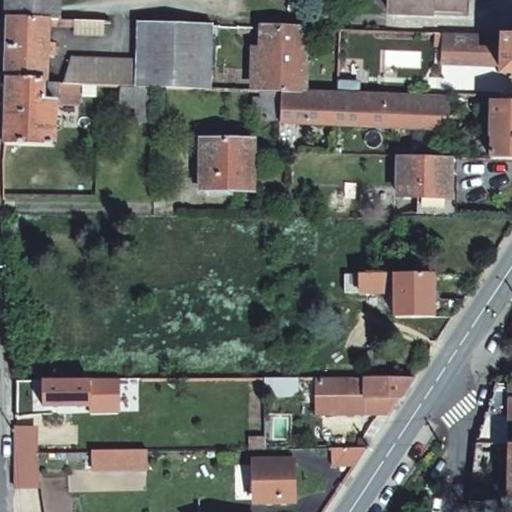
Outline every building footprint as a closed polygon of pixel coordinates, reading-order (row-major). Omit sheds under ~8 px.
[(50,16),(59,17),(59,0),(8,0),(9,15),(50,16)] [(463,0),(392,0),(392,10),(407,10),(407,5),(464,6),(463,0)] [(511,30),(511,7),(494,7),(494,30),(504,31),(511,30)] [(50,16),(9,15),(7,79),(45,80),(49,81),(49,54),(57,54),(57,41),(50,41),(50,16)] [(105,19),(77,18),(76,30),(104,31),(105,19)] [(157,84),(210,86),(213,21),(139,20),(138,56),(137,84),(157,84)] [(277,24),(263,23),(260,87),(283,88),(301,88),(302,24),(277,24)] [(453,29),(453,45),(504,47),(504,31),(494,30),(453,29)] [(511,30),(504,31),(504,47),(503,70),(511,70),(511,30)] [(138,56),(74,53),(67,81),(80,81),(137,84),(138,56)] [(56,145),(56,100),(45,99),(45,80),(7,79),(5,143),(56,145)] [(45,80),(45,99),(56,100),(80,101),(80,81),(67,81),(49,81),(45,80)] [(301,88),(283,88),(282,122),(387,125),(388,91),(337,89),(304,89),(301,88)] [(388,91),(387,125),(447,127),(448,93),(388,91)] [(494,136),(493,156),(511,156),(511,101),(494,101),(494,125),(494,136)] [(494,136),(494,125),(485,125),(484,135),(494,136)] [(253,190),(253,140),(206,139),(205,189),(253,190)] [(398,193),(450,195),(451,154),(398,153),(398,193)] [(436,269),(363,270),(363,287),(363,290),(398,291),(398,315),(438,314),(436,269)] [(341,270),(342,287),(363,287),(363,270),(341,270)] [(371,372),(387,372),(387,347),(370,348),(371,372)] [(354,373),(355,408),(395,407),(418,373),(387,372),(371,372),(354,373)] [(291,373),(265,373),(266,394),(292,393),(291,373)] [(355,408),(354,373),(323,373),(323,408),(355,408)] [(107,387),(119,386),(119,375),(93,375),(93,378),(44,377),(45,403),(89,403),(91,403),(91,405),(107,405),(107,387)] [(91,403),(89,403),(90,408),(120,408),(119,386),(107,387),(107,405),(91,405),(91,403)] [(511,396),(492,396),(479,440),(510,442),(511,441),(511,396)] [(359,462),(370,445),(333,446),(334,463),(359,462)] [(94,466),(151,465),(151,448),(93,449),(94,466)] [(16,449),(15,483),(42,481),(37,450),(16,449)] [(255,463),(256,497),(288,495),(288,462),(255,463)]
